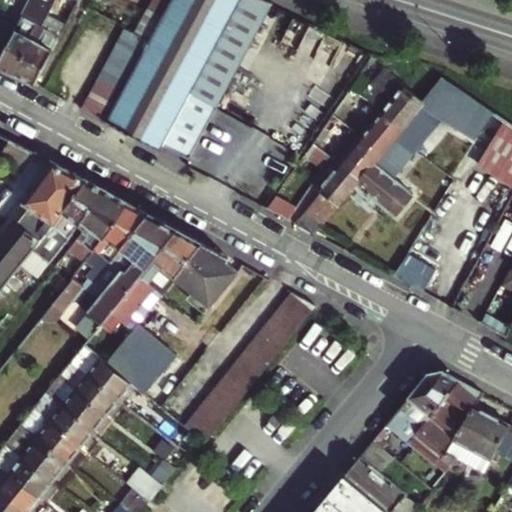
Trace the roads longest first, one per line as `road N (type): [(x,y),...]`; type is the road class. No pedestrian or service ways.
road 1 (residential): [(421,326),(0,95)]
road 2 (residential): [(271,511),(421,326)]
road 3 (primary): [(511,37),(397,0)]
